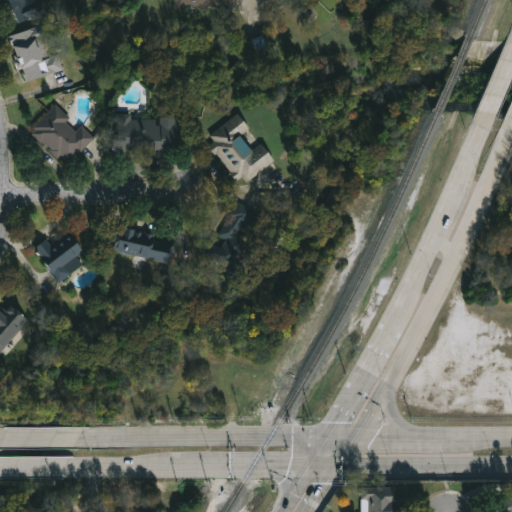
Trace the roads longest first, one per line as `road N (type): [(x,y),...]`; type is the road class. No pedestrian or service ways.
road 1 (secondary): [(385,394),(510,132)]
road 2 (secondary): [(332,432),(81,439)]
road 3 (residential): [(189,196),(7,198)]
road 4 (secondary): [(336,464),(511,462)]
road 5 (secondary): [(178,464),(311,463)]
